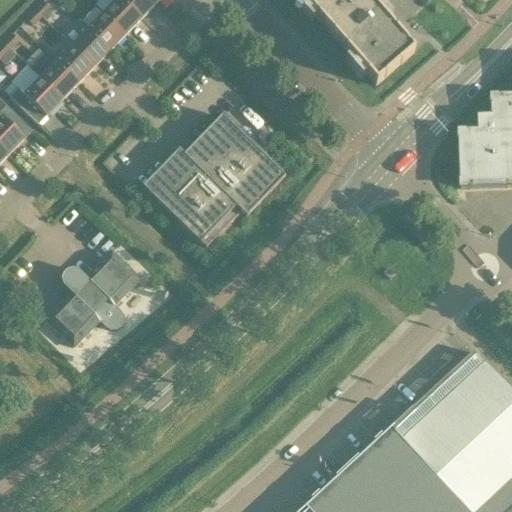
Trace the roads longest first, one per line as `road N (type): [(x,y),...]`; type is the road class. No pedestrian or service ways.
road 1 (tertiary): [(14,511),(158,396),(293,269)]
road 2 (unclassified): [(224,511),(483,271)]
road 3 (residential): [(0,219),(220,0)]
road 4 (residential): [(379,157),(241,0)]
road 5 (tertiary): [(379,157),(312,231),(293,269)]
road 6 (tertiary): [(487,66),(433,101),(379,157)]
road 7 (tertiary): [(293,269),(395,171)]
road 8 (tertiary): [(395,171),(487,66)]
road 9 (unclassified): [(483,271),(395,171)]
